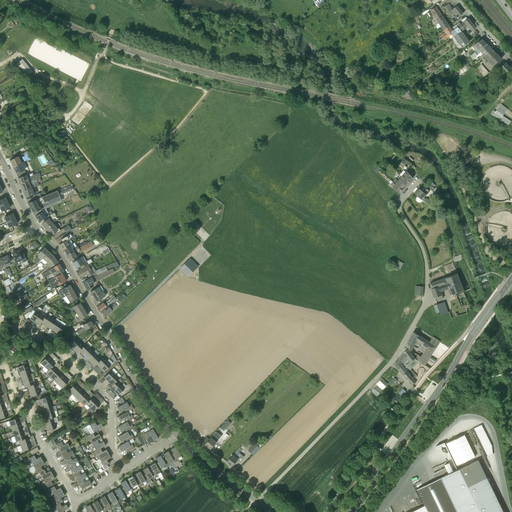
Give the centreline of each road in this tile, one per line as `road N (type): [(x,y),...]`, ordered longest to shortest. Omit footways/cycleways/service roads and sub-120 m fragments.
road 1 (unclassified): [(257,500),(391,362),(419,314),(424,255),(398,203),(420,179)]
road 2 (tertiary): [(349,511),(511,278)]
road 3 (tertiary): [(176,435),(36,228)]
road 4 (residential): [(42,445),(3,356),(18,328)]
